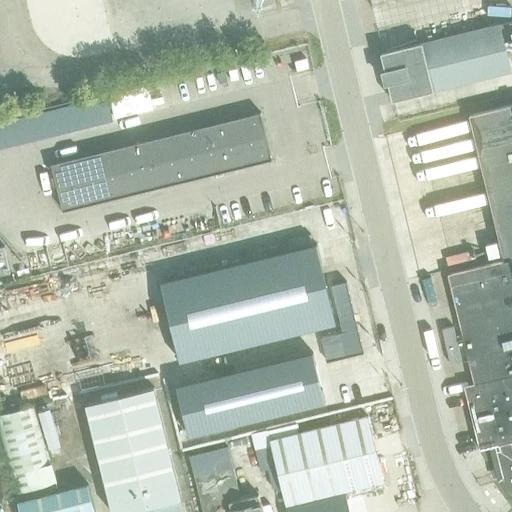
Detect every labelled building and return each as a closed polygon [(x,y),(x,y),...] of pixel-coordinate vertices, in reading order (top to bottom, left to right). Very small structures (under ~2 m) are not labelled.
[(393,101),(511,70),(511,68),(501,24),(402,48),(381,53),(393,101)] [(154,88),(0,120),(0,167),(0,168),(0,165),(0,159),(12,157),(10,147),(38,141),(40,151),(73,144),(69,127),(159,108),(154,88)] [(511,104),(469,115),(504,260),(448,274),(477,397),(468,399),(480,449),(489,447),(497,478),(511,499),(511,104)] [(51,164),(63,211),(104,201),(272,159),(260,112),(93,154),(51,164)] [(317,245),(155,284),(174,362),(336,323),(317,245)] [(0,247),(0,273),(10,271),(4,246),(0,247)] [(343,332),(322,337),(328,362),(364,353),(357,324),(346,281),(332,285),(343,332)] [(313,352),(176,386),(189,435),(325,402),(313,352)] [(112,511),(179,511),(178,502),(182,501),(154,387),(86,404),(112,511)] [(56,483),(34,405),(0,415),(0,437),(16,494),(56,483)] [(57,405),(46,407),(54,450),(64,448),(57,405)] [(372,435),(368,416),(271,441),(268,430),(251,434),(261,471),(268,470),(273,488),(282,486),(286,504),(287,511),(350,511),(345,490),(384,481),(372,435)] [(226,446),(189,455),(194,476),(202,511),(261,511),(257,495),(239,500),(231,467),(226,446)] [(95,511),(88,484),(18,502),(20,511),(95,511)]
